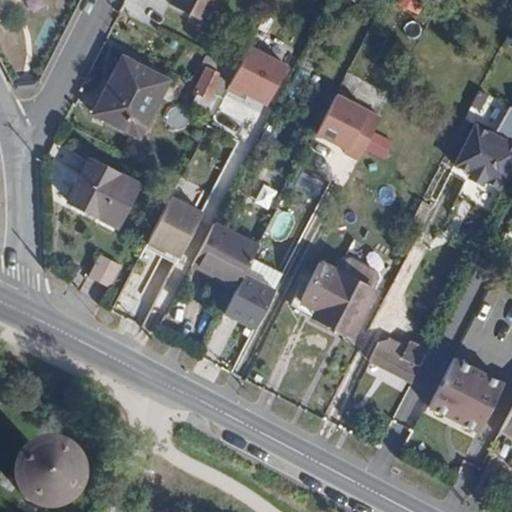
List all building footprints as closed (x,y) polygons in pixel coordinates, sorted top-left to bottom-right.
[(168,0),(167,2),(191,14),(198,0),(168,0)] [(198,0),(191,14),(205,22),(216,0),(198,0)] [(287,67),(247,47),(225,92),(266,112),(287,67)] [(234,69),(206,56),(200,66),(204,70),(193,91),(196,92),(190,103),(211,114),(234,69)] [(120,57),(92,113),(135,134),(163,80),(120,57)] [(345,150),(366,109),(332,91),(309,133),(345,150)] [(358,163),(381,117),(366,109),(345,150),(344,154),(358,163)] [(511,143),(474,123),(451,169),(479,183),(482,178),(498,186),(511,157),(511,143)] [(90,160),(68,201),(114,226),(136,185),(90,160)] [(157,235),(175,244),(183,230),(164,220),(161,226),(157,235)] [(212,221),(191,261),(210,271),(213,264),(239,277),(256,244),(212,221)] [(155,222),(128,274),(165,293),(185,256),(173,249),(175,244),(157,235),(161,226),(155,222)] [(286,262),(300,269),(314,242),(301,234),(286,262)] [(97,252),(86,274),(107,285),(118,263),(97,252)] [(317,261),(293,307),(349,337),(373,291),(317,261)] [(213,264),(210,271),(235,285),(236,284),(239,277),(213,264)] [(235,285),(223,308),(258,326),(282,283),(254,269),(244,287),(236,284),(235,285)] [(401,348),(398,355),(415,364),(422,350),(409,343),(405,350),(401,348)] [(375,346),(368,360),(408,381),(414,367),(375,346)] [(454,359),(432,401),(464,418),(486,375),(454,359)] [(511,404),(500,428),(511,435),(511,404)] [(20,466),(16,474),(16,484),(22,493),(31,498),(40,499),(48,495),(54,489),(56,480),(55,473),(50,464),(43,459),(33,458),(25,461),(20,466)]
